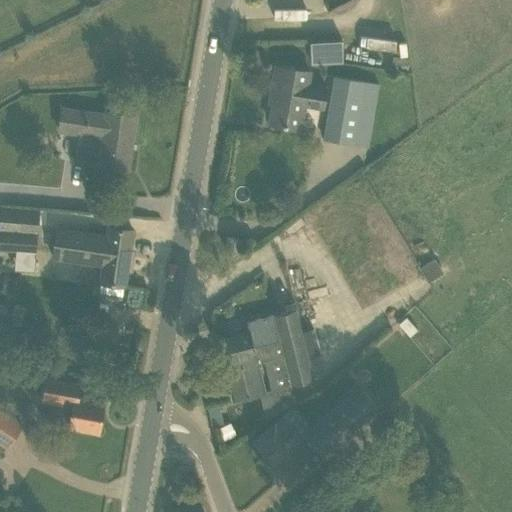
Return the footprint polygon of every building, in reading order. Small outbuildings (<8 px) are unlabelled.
[(377,19),(382,49),(408,45),(403,15),(377,19)] [(343,61),(344,39),(312,39),(311,61),(343,61)] [(310,72),(276,66),(271,94),(274,95),(269,124),(300,129),(304,104),(323,108),(326,88),(307,85),(310,72)] [(378,84),(334,76),(323,139),(367,147),(378,84)] [(97,165),(128,169),(136,116),(105,112),(104,114),(62,108),(59,131),(101,137),(97,165)] [(1,209),(0,220),(0,248),(17,250),(16,256),(22,257),(21,271),(35,272),(37,233),(38,212),(1,209)] [(104,265),(102,283),(124,286),(132,229),(108,226),(107,235),(57,228),(53,257),(104,265)] [(240,239),(228,237),(226,251),(238,253),(240,239)] [(434,258),(418,268),(428,282),(443,272),(434,258)] [(14,318),(22,320),(26,307),(14,304),(10,317),(14,318)] [(284,355),(291,384),(313,379),(296,309),(246,321),(249,333),(217,341),(222,362),(255,353),(253,347),(267,344),(268,348),(281,345),(284,355)] [(222,362),(231,399),(265,391),(257,362),(264,360),(284,355),(281,345),(268,348),(267,344),(253,347),(255,353),(222,362)] [(119,350),(117,360),(125,361),(127,352),(119,350)] [(99,432),(104,403),(78,398),(81,382),(45,375),(41,401),(50,403),(47,420),(49,424),(69,426),(99,432)] [(295,402),(291,384),(271,389),(276,413),(295,402)] [(263,456),(264,457),(270,465),(281,477),(303,458),(316,447),(324,457),(379,410),(360,388),(300,439),(280,417),(254,440),(266,454),(263,456)] [(207,406),(209,416),(221,413),(218,403),(207,406)] [(0,410),(0,441),(7,447),(22,425),(0,410)]
